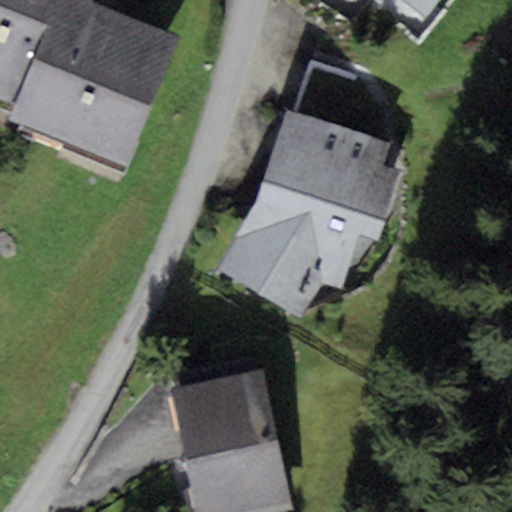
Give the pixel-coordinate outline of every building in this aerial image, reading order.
[(0,0),(0,101),(9,105),(4,118),(127,169),(181,39),(90,2),(90,0),(0,0)] [(438,0),(403,0),(426,17),(438,0)] [(371,84),(311,64),(292,115),(389,146),(397,115),(371,84)] [(292,115),(284,113),(257,197),(216,268),(295,316),(319,282),(341,287),(358,235),(376,240),(397,169),(383,164),(389,146),(292,115)] [(290,511),(261,371),(170,390),(195,511),(290,511)]
